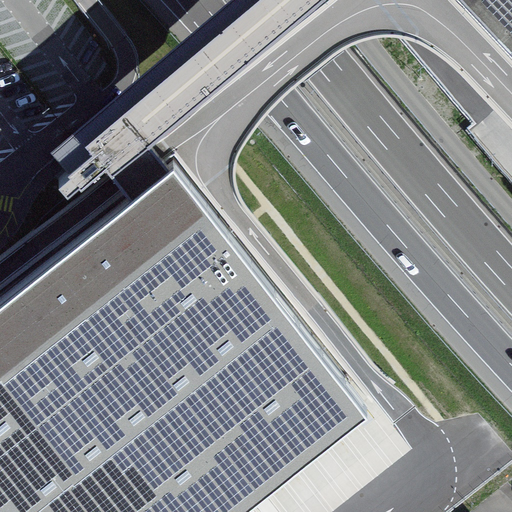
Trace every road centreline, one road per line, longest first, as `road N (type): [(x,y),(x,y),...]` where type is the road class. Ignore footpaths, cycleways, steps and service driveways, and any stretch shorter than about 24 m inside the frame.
road 1 (motorway): [(200,0),(511,365)]
road 2 (motorway): [(511,279),(274,0)]
